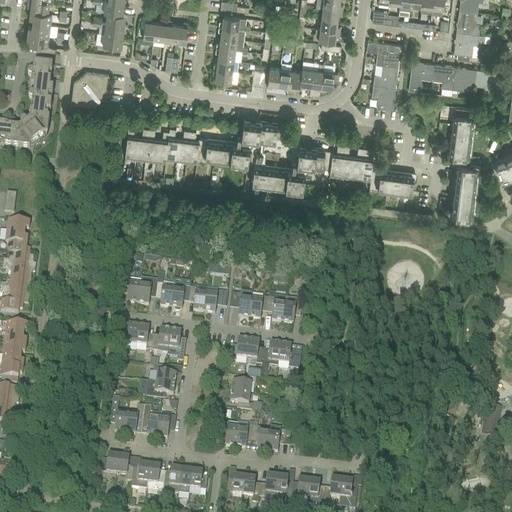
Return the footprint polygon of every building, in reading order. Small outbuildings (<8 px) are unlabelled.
[(50,2),(45,2),(44,2),(30,0),(28,0),(27,7),(31,7),(31,11),(52,14),(49,13),(50,2)] [(123,13),(124,3),(106,0),(104,11),(107,11),(123,13)] [(232,10),(233,2),(222,0),(221,8),(232,10)] [(340,4),(340,0),(317,0),(317,6),(323,7),(343,10),(343,4),(340,4)] [(400,0),(400,3),(400,9),(410,10),(411,4),(411,0),(400,0)] [(432,7),(433,0),(422,0),(422,6),(421,11),(432,13),(433,7),(432,7)] [(433,0),(432,7),(433,7),(432,13),(443,15),(444,0),(433,0)] [(460,0),(459,10),(473,11),(475,1),(483,2),(483,1),(483,0),(460,0)] [(342,15),(343,10),(323,7),(322,18),(338,20),(339,14),(342,15)] [(387,23),(388,11),(374,9),(372,22),(387,23)] [(459,10),(457,31),(479,34),(481,23),(472,22),(473,11),(459,10)] [(51,24),(52,14),(31,11),(30,18),(33,18),(33,22),(51,24)] [(126,14),(123,13),(107,11),(106,22),(124,25),(126,14)] [(246,24),(247,18),(224,15),(223,21),(219,20),(219,25),(238,28),(246,29),(250,29),(250,25),(246,24)] [(154,37),(156,22),(150,21),(151,17),(146,17),(143,36),(144,36),(143,43),(153,44),(154,37)] [(337,25),(338,20),(322,18),(321,28),(340,31),(341,26),(337,25)] [(165,39),(167,19),(162,19),(162,22),(156,22),(154,37),(165,39)] [(176,40),(178,24),(172,24),(172,20),(167,19),(165,39),(176,40)] [(441,28),(448,30),(450,21),(443,19),(441,28)] [(187,42),(188,28),(189,22),(184,21),(183,25),(178,24),(176,40),(187,42)] [(49,35),(51,24),(33,22),(32,26),(29,26),(28,32),(49,35)] [(123,35),(124,25),(106,22),(105,33),(123,35)] [(245,39),(246,29),(238,28),(219,25),(218,30),(222,31),(221,36),(245,39)] [(339,36),(340,31),(321,28),(316,28),(316,32),(320,33),(319,39),(325,40),(335,41),(336,36),(339,36)] [(457,31),(454,53),(458,53),(457,59),(467,60),(469,60),(470,59),(470,55),(468,54),(469,44),(481,45),(481,41),(485,41),(486,35),(479,34),(457,31)] [(48,46),(49,36),(49,35),(28,32),(27,39),(31,40),(30,44),(48,46)] [(121,50),(123,35),(105,33),(103,44),(113,45),(112,49),(121,50)] [(244,46),(245,39),(221,36),(220,42),(217,42),(216,47),(236,49),(247,50),(248,46),(244,46)] [(399,66),(401,44),(379,42),(377,53),(386,54),(385,64),(399,66)] [(234,60),(236,49),(216,47),(215,52),(219,52),(218,58),(234,60)] [(233,71),(234,60),(218,58),(218,64),(214,63),(213,68),(233,71)] [(432,77),(434,63),(412,61),(409,90),(420,91),(422,76),(432,77)] [(324,70),(325,63),(319,62),(319,69),(313,69),(311,85),(317,85),(316,89),(321,89),(324,70)] [(266,71),(267,64),(255,63),(254,70),(260,71),(266,71)] [(453,89),(455,66),(434,63),(432,77),(443,79),(442,87),(453,89)] [(45,112),(50,112),(51,103),(47,103),(48,98),(52,98),(53,89),(49,89),(50,81),(47,80),(48,75),(51,76),(52,67),(33,64),(32,73),(30,72),(29,73),(28,73),(28,74),(27,75),(27,76),(28,77),(29,78),(30,78),(31,79),(30,87),(34,87),(33,95),(31,95),(30,95),(29,96),(28,97),(28,98),(28,99),(29,100),(30,100),(31,101),(32,101),(31,109),(30,108),(29,118),(30,118),(29,120),(26,123),(25,122),(25,121),(24,121),(23,121),(22,121),(21,122),(20,123),(20,124),(20,125),(21,125),(21,126),(18,129),(7,128),(8,127),(0,125),(0,141),(5,142),(4,147),(29,150),(30,148),(44,136),(47,136),(49,120),(47,119),(47,117),(44,116),(45,112)] [(396,88),(399,66),(385,64),(383,75),(375,74),(373,85),(396,88)] [(475,83),(477,69),(455,66),(453,89),(464,90),(465,81),(475,83)] [(279,84),(281,68),(270,67),(267,86),(272,87),(273,83),(279,84)] [(311,85),(313,69),(302,67),(302,71),(300,87),(305,87),(305,84),(311,85)] [(232,82),(233,72),(233,71),(213,68),(213,73),(216,74),(216,80),(232,82)] [(289,89),(291,69),(281,68),(279,84),(284,85),(284,88),(289,89)] [(302,71),(291,69),(289,89),(294,90),(294,86),(300,87),(302,71)] [(504,72),(477,69),(475,83),(486,84),(484,93),(496,94),(497,81),(502,82),(504,72)] [(340,72),(330,71),(324,70),(321,89),(326,90),(327,87),(333,87),(334,79),(339,80),(340,72)] [(106,95),(109,74),(87,71),(74,81),(72,100),(73,100),(73,96),(77,97),(76,103),(75,104),(92,106),(95,104),(96,104),(95,105),(95,107),(96,105),(97,104),(98,102),(99,100),(101,99),(103,99),(105,98),(107,98),(105,98),(103,98),(103,97),(106,95)] [(393,109),(396,88),(373,85),(372,96),(381,97),(379,108),(393,109)] [(500,177),(503,176),(504,179),(511,177),(511,176),(511,93),(509,120),(511,120),(511,153),(505,157),(495,160),(500,177)] [(475,108),(457,106),(450,157),(469,159),(475,108)] [(276,142),(278,126),(278,124),(259,121),(259,116),(247,115),(247,120),(244,120),(242,138),(276,142)] [(244,144),(232,142),(199,138),(199,140),(195,140),(197,129),(185,128),(183,138),(175,137),(176,127),(170,126),(170,129),(164,129),(163,139),(154,138),(156,127),(144,126),(142,136),(134,135),(135,125),(129,124),(125,155),(133,156),(133,160),(138,160),(138,157),(153,159),(153,162),(158,163),(158,160),(168,161),(169,157),(184,159),(184,163),(189,163),(189,162),(197,163),(198,157),(248,163),(250,148),(243,148),(244,144)] [(372,169),(374,158),(369,157),(370,147),(359,145),(357,156),(349,154),(350,144),(338,143),(337,153),(333,152),(333,150),(314,148),(315,143),(303,141),(302,146),(299,146),(297,165),(330,169),(330,173),(338,174),(337,178),(342,178),(343,175),(358,177),(358,180),(362,181),(363,178),(370,178),(370,180),(371,180),(370,187),(418,194),(419,190),(413,189),(414,174),(372,169)] [(478,166),(466,165),(459,164),(453,215),(472,217),(478,166)] [(303,190),(305,171),(255,165),(252,183),(303,190)] [(16,195),(6,194),(4,213),(13,214),(16,195)] [(28,231),(29,223),(8,221),(6,232),(24,234),(25,230),(28,231)] [(24,238),(24,234),(6,232),(5,242),(26,245),(27,238),(24,238)] [(26,249),(26,245),(5,242),(5,243),(8,243),(7,254),(12,255),(12,254),(29,256),(29,250),(26,249)] [(34,257),(29,256),(12,254),(12,255),(12,258),(10,258),(8,261),(3,261),(2,265),(35,269),(36,265),(34,265),(33,263),(34,257)] [(143,256),(136,255),(135,263),(142,264),(143,256)] [(143,263),(155,265),(157,263),(160,263),(161,259),(144,256),(143,263)] [(33,274),(34,274),(35,269),(2,265),(1,270),(7,270),(6,271),(8,274),(10,274),(9,278),(30,281),(31,275),(33,274)] [(208,274),(229,277),(230,268),(210,266),(208,274)] [(287,277),(278,276),(277,285),(286,286),(287,277)] [(30,287),(30,281),(9,278),(9,282),(7,282),(5,284),(5,285),(0,284),(0,289),(32,293),(33,289),(31,288),(30,287)] [(123,281),(122,293),(127,294),(126,304),(137,305),(140,281),(128,279),(128,281),(123,281)] [(140,281),(137,305),(148,306),(149,296),(155,297),(156,285),(151,284),(151,282),(140,281)] [(170,309),(172,291),(161,290),(162,286),(156,285),(155,297),(160,298),(159,308),(170,309)] [(188,301),(189,289),(184,289),(184,286),(183,286),(181,286),(179,287),(178,288),(177,292),(172,291),(170,309),(173,310),(174,312),(178,313),(180,311),(181,311),(182,301),(188,301)] [(30,297),(31,298),(32,293),(0,289),(0,293),(4,294),(3,295),(5,298),(7,298),(6,302),(22,304),(27,305),(28,299),(30,297)] [(203,314),(205,295),(194,294),(195,290),(189,289),(188,301),(193,302),(192,312),(203,314)] [(225,306),(227,294),(223,294),(223,293),(217,292),(216,297),(205,295),(203,314),(214,315),(215,305),(221,306),(225,306)] [(248,319),(251,301),(252,294),(240,292),(240,296),(230,295),(230,297),(228,307),(238,308),(237,318),(248,319)] [(284,306),(285,298),(274,297),(274,294),(269,293),(268,299),(266,312),(271,312),(270,322),(281,324),(284,306)] [(300,308),(301,304),(298,303),(299,300),(285,298),(284,306),(281,324),(292,325),(294,315),(299,316),(300,308)] [(261,311),(266,312),(268,299),(262,299),(261,303),(251,301),(248,319),(259,321),(261,311)] [(22,311),(22,304),(6,302),(1,302),(0,309),(0,312),(18,315),(18,310),(22,311)] [(307,317),(308,309),(300,308),(299,316),(307,317)] [(6,323),(5,333),(5,334),(23,336),(23,333),(27,333),(28,326),(6,323)] [(136,346),(138,327),(127,326),(126,336),(121,335),(119,351),(124,351),(125,344),(136,346)] [(148,329),(138,327),(136,346),(146,347),(145,351),(151,352),(152,339),(147,339),(148,329)] [(167,350),(170,331),(166,331),(167,329),(160,328),(160,330),(159,330),(158,340),(152,339),(151,352),(167,354),(167,350)] [(170,331),(167,350),(178,351),(177,358),(176,362),(182,362),(184,343),(179,343),(180,333),(170,331)] [(22,340),(23,336),(5,334),(4,345),(25,348),(26,341),(22,340)] [(245,360),(248,341),(237,340),(236,350),(230,349),(229,362),(235,362),(235,358),(245,360)] [(258,343),(248,341),(245,360),(256,361),(255,365),(261,366),(262,353),(257,353),(258,343)] [(277,364),(280,346),(269,344),(268,354),(262,353),(261,366),(259,379),(267,380),(268,367),(277,368),(277,364)] [(24,354),(25,348),(4,345),(2,356),(20,358),(21,354),(24,354)] [(290,347),(280,346),(277,364),(277,368),(279,370),(285,371),(288,369),(298,371),(300,358),(289,357),(290,347)] [(20,362),(20,358),(2,356),(1,366),(22,369),(23,362),(20,362)] [(22,376),(22,369),(1,366),(0,373),(0,377),(9,379),(9,383),(17,384),(18,375),(22,376)] [(175,375),(165,374),(165,368),(153,367),(152,373),(156,373),(155,383),(173,386),(175,375)] [(247,370),(246,379),(255,380),(258,380),(259,371),(247,370)] [(254,386),(255,380),(246,379),(242,378),(242,384),(232,383),(230,393),(249,395),(250,385),(254,386)] [(172,396),(173,386),(155,383),(148,382),(146,382),(144,398),(151,399),(161,401),(162,395),(172,396)] [(276,387),(276,391),(284,392),(285,385),(275,384),(275,387),(276,387)] [(16,394),(17,388),(0,385),(0,397),(18,400),(19,396),(17,396),(16,394)] [(247,406),(249,395),(230,393),(229,404),(239,405),(238,411),(248,412),(251,412),(251,406),(247,406)] [(16,405),(18,405),(18,400),(0,397),(0,410),(14,412),(15,406),(16,405)] [(124,434),(126,416),(116,415),(118,399),(112,398),(109,422),(115,423),(114,433),(124,434)] [(253,403),(252,412),(260,413),(262,404),(253,403)] [(141,427),(144,407),(138,406),(137,417),(126,416),(124,434),(134,436),(136,426),(141,427)] [(156,438),(158,420),(148,419),(149,408),(144,407),(141,427),(147,427),(145,437),(156,438)] [(13,418),(14,412),(0,410),(0,422),(15,424),(16,419),(15,418),(13,418)] [(496,437),(500,415),(484,412),(481,434),(496,437)] [(168,430),(173,431),(175,418),(169,418),(169,416),(159,414),(159,420),(158,420),(156,438),(166,440),(168,430)] [(234,448),(236,430),(237,425),(227,423),(227,425),(221,424),(219,436),(225,437),(223,447),(234,448)] [(251,441),(253,428),(247,428),(247,431),(236,430),(234,448),(244,450),(246,440),(251,441)] [(266,452),(268,434),(264,434),(265,430),(253,428),(251,441),(257,441),(255,451),(266,452)] [(278,444),(283,445),(285,432),(279,432),(279,429),(270,428),(269,434),(268,434),(266,452),(276,454),(278,444)] [(115,475),(118,457),(107,456),(107,461),(101,460),(100,473),(105,473),(105,474),(115,475)] [(128,459),(118,457),(115,475),(126,476),(125,481),(131,482),(132,469),(127,469),(128,459)] [(8,485),(10,463),(0,461),(0,479),(1,480),(1,484),(8,485)] [(146,490),(149,466),(138,465),(138,470),(132,469),(131,482),(130,488),(146,490)] [(162,493),(164,473),(159,473),(159,468),(149,466),(146,490),(162,493)] [(178,495),(181,471),(170,469),(170,474),(164,473),(162,493),(178,495)] [(189,490),(191,472),(181,471),(178,495),(188,496),(189,490)] [(201,473),(191,472),(189,490),(199,491),(205,491),(206,479),(201,478),(201,473)] [(259,486),(258,498),(263,499),(263,500),(274,502),(276,478),(266,476),(265,486),(259,486)] [(242,496),(244,479),(233,477),(233,482),(227,482),(226,494),(231,495),(242,496)] [(290,497),(292,485),(286,484),(287,479),(276,478),(274,502),(289,504),(290,497)] [(254,480),(244,479),(242,496),(252,498),(251,504),(257,504),(258,498),(259,486),(254,485),(254,480)] [(339,499),(341,481),(330,480),(329,490),(324,489),(322,502),(321,506),(327,507),(328,497),(339,499)] [(306,504),(308,482),(298,481),(297,486),(292,485),(290,497),(295,498),(294,504),(305,506),(306,504)] [(351,482),(341,481),(339,499),(338,508),(348,509),(354,510),(355,500),(356,488),(351,487),(351,482)] [(322,502),(324,489),(318,488),(319,483),(308,482),(306,504),(315,505),(315,508),(321,509),(322,502)]
